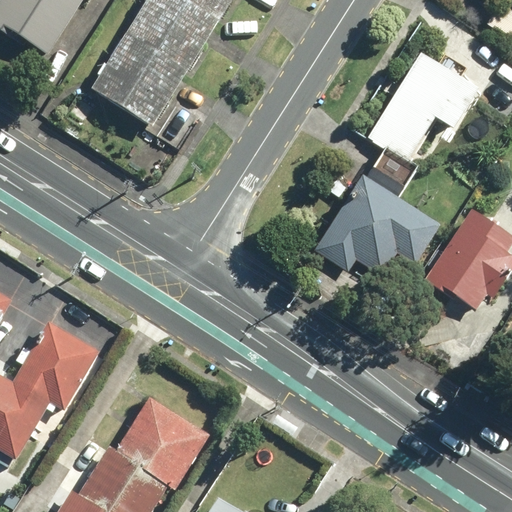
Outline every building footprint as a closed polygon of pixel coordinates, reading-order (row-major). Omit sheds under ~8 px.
[(0,0),(0,34),(1,34),(44,61),(82,0),(0,0)] [(229,0),(145,0),(86,96),(147,134),(229,0)] [(511,15),(499,7),(485,27),(511,45),(511,15)] [(428,125),(450,138),(475,96),(415,61),(365,144),(375,150),(381,154),(403,166),(428,125)] [(94,109),(75,97),(59,121),(79,133),(94,109)] [(436,233),(394,208),(415,174),(403,166),(381,154),(363,185),(356,181),(313,255),(346,275),(351,266),(380,283),(394,259),(414,271),(436,233)] [(511,271),(511,264),(504,260),(511,245),(511,243),(465,217),(425,287),(473,314),(481,301),(492,307),(511,271)] [(10,388),(0,382),(0,318),(8,305),(0,299),(0,459),(14,468),(47,412),(60,419),(96,358),(45,328),(10,388)] [(153,511),(164,494),(172,499),(207,442),(147,406),(116,456),(108,451),(77,501),(69,495),(58,511),(153,511)] [(227,511),(213,503),(206,511),(227,511)]
